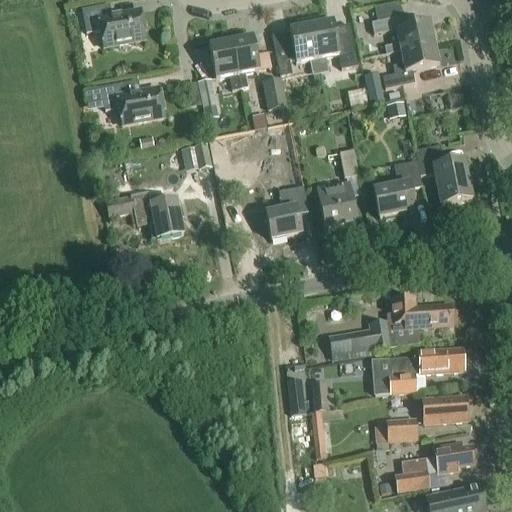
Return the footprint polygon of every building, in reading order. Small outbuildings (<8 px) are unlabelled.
[(103,52),(145,44),(139,14),(111,20),(108,8),(81,13),(86,37),(100,34),(103,52)] [(309,23),(320,77),(328,75),(325,61),(338,59),(340,73),(357,70),(350,35),(335,38),(332,24),(327,25),(322,20),(309,23)] [(399,55),(433,48),(429,26),(402,32),(400,20),(370,26),(373,38),(395,33),(398,46),(384,49),(385,58),(399,55)] [(312,79),(320,77),(309,23),(295,25),(293,33),(288,34),(295,67),(309,65),(312,79)] [(230,45),(239,93),(248,91),(245,77),(270,72),(267,56),(255,58),(251,40),(230,45)] [(239,93),(230,45),(208,49),(215,83),(228,81),(231,95),(239,93)] [(433,48),(399,55),(402,66),(392,68),(395,78),(382,81),(384,93),(414,87),(411,75),(438,69),(433,48)] [(292,77),(289,63),(277,65),(280,79),(292,77)] [(286,111),(280,81),(262,85),(268,115),(286,111)] [(219,119),(212,82),(198,85),(205,122),(219,119)] [(127,86),(100,91),(85,94),(88,112),(103,109),(104,115),(118,112),(121,129),(163,122),(158,92),(129,98),(127,86)] [(383,104),(381,95),(369,97),(371,107),(383,104)] [(268,158),(263,135),(243,139),(248,162),(268,158)] [(154,151),(152,139),(139,142),(142,153),(154,151)] [(212,169),(207,147),(194,149),(198,172),(212,169)] [(198,172),(193,149),(180,152),(185,175),(198,172)] [(440,210),(471,204),(463,165),(443,169),(439,150),(414,155),(419,180),(433,178),(440,210)] [(344,182),(358,179),(353,154),(338,157),(344,182)] [(409,193),(421,190),(416,165),(393,169),(397,189),(373,194),(378,223),(414,215),(409,193)] [(324,234),(355,227),(347,188),(316,194),(324,234)] [(296,218),(307,216),(301,190),(277,196),(281,213),(264,217),(270,245),(300,239),(296,218)] [(92,222),(91,197),(68,199),(70,224),(92,222)] [(135,216),(132,199),(106,204),(109,221),(135,216)] [(156,244),(183,239),(175,204),(149,209),(156,244)] [(372,356),(389,354),(389,352),(420,347),(417,333),(450,331),(449,309),(414,311),(413,301),(389,303),(390,318),(385,318),(385,326),(369,328),(370,333),(328,341),(332,365),(360,360),(359,356),(372,354),(372,356)] [(417,363),(387,365),(371,366),(373,399),(415,396),(414,379),(419,379),(463,376),(462,353),(417,356),(417,363)] [(306,417),(304,400),(302,382),(287,384),(291,418),(306,417)] [(312,387),(314,414),(328,413),(326,385),(312,387)] [(424,429),(467,426),(465,401),(422,404),(424,429)] [(309,417),(315,464),(325,463),(320,416),(309,417)] [(417,444),(416,423),(386,425),(386,429),(375,430),(377,451),(388,450),(388,447),(417,444)] [(433,452),(434,461),(418,464),(417,467),(401,469),(403,479),(393,480),(395,498),(428,494),(427,479),(437,477),(437,479),(457,475),(457,471),(473,469),(471,451),(462,452),(461,447),(433,452)] [(482,511),(478,490),(428,501),(430,511),(482,511)]
